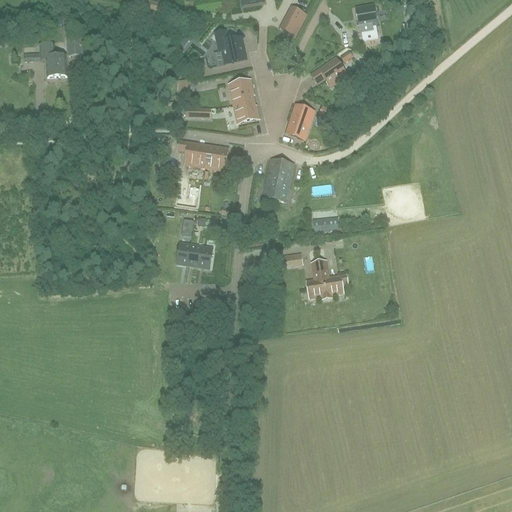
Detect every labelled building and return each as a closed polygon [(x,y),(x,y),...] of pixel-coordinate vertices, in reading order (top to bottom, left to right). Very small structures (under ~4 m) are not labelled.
[(148,3),(146,14),(157,17),(160,5),(148,3)] [(374,7),(355,11),(360,37),(374,35),(373,28),(378,27),(374,7)] [(292,9),(281,30),(295,38),(306,16),(292,9)] [(180,29),(174,36),(179,39),(185,32),(180,29)] [(242,45),(241,39),(237,40),(229,41),(227,32),(214,35),(218,55),(219,55),(222,54),(225,66),(225,67),(246,62),(242,45)] [(83,66),(83,57),(82,39),(67,39),(67,40),(69,58),(74,58),(75,67),(83,66)] [(66,58),(55,59),(54,47),(40,48),(41,57),(41,58),(46,58),(47,64),(48,81),(59,80),(68,79),(66,58)] [(349,54),(340,59),(344,64),(352,59),(349,54)] [(384,60),(367,56),(365,63),(382,68),(384,60)] [(336,60),(319,72),(325,81),(329,86),(346,74),(336,60)] [(245,104),(253,102),(252,97),(254,97),(251,82),(229,87),(233,107),(245,104)] [(180,92),(189,93),(189,83),(180,83),(180,92)] [(245,104),(233,107),(238,126),(259,121),(256,109),(255,109),(253,102),(245,104)] [(314,114),(298,108),(292,126),(288,136),(288,137),(289,137),(296,139),(304,142),(305,141),(308,131),(309,131),(314,114)] [(322,109),(319,115),(330,120),(337,123),(340,117),(333,114),(322,109)] [(194,119),(194,111),(186,111),(186,119),(194,119)] [(207,159),(209,148),(189,145),(185,167),(205,170),(207,159)] [(207,159),(205,170),(225,173),(228,151),(215,149),(209,148),(207,159)] [(286,205),(295,167),(270,162),(262,200),(286,205)] [(197,211),(200,190),(190,189),(188,199),(178,197),(176,208),(197,211)] [(191,238),(194,223),(184,221),(182,237),(191,238)] [(370,248),(393,244),(390,229),(367,233),(370,248)] [(177,266),(188,268),(191,248),(180,246),(177,266)] [(188,268),(199,269),(202,249),(191,248),(188,268)] [(202,249),(199,269),(210,271),(213,251),(202,249)] [(301,257),(274,260),(275,270),(302,266),(301,257)] [(342,286),(346,285),(345,278),(329,280),(326,264),(312,266),(315,283),(307,284),(310,301),(322,298),(323,301),(331,300),(331,297),(343,295),(342,286)]
